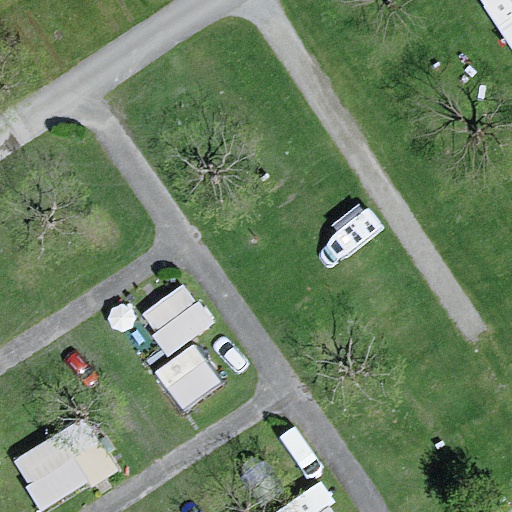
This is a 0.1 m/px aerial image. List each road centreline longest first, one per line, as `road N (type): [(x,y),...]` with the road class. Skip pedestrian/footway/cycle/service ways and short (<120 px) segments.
road 1 (track): [(358,511),(85,92)]
road 2 (track): [(260,0),(473,330)]
road 3 (track): [(0,147),(228,0)]
road 4 (track): [(0,362),(180,244)]
road 5 (track): [(101,511),(279,395)]
